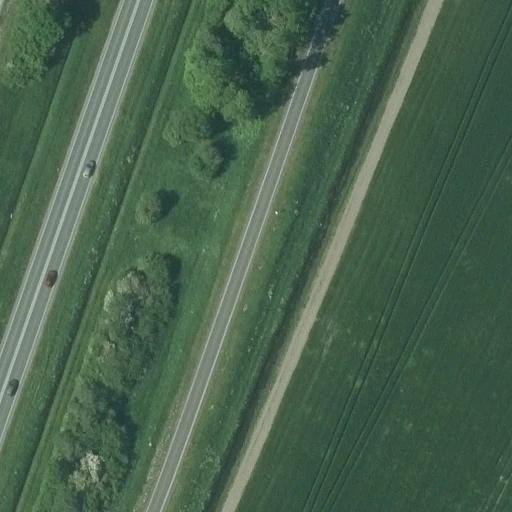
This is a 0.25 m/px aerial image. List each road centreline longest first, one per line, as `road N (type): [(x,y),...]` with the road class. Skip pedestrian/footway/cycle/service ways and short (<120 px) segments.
road 1 (trunk): [(151,511),(334,0)]
road 2 (trunk): [(0,400),(138,0)]
